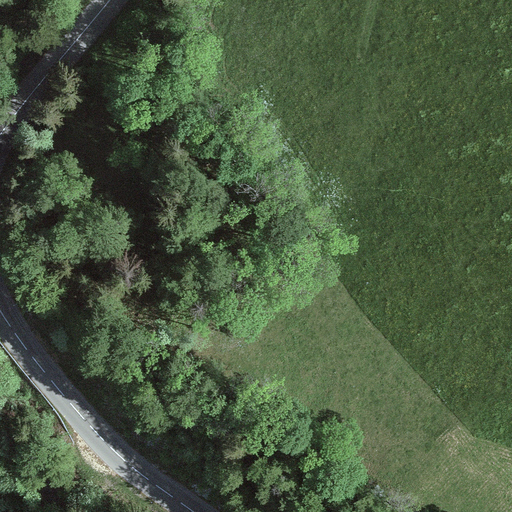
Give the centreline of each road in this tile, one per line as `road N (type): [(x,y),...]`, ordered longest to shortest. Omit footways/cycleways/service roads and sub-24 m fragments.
road 1 (secondary): [(0,307),(96,436),(189,511)]
road 2 (secondary): [(109,0),(0,138)]
